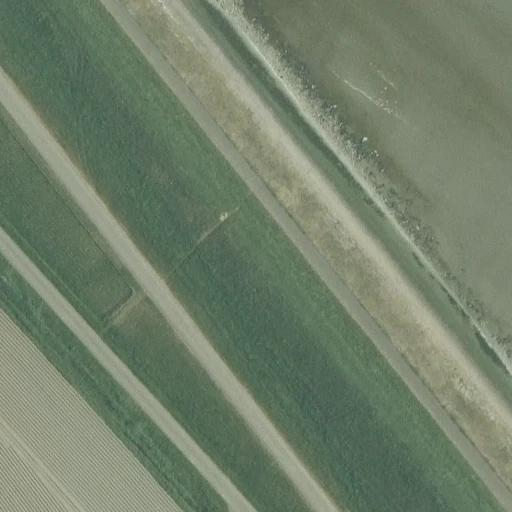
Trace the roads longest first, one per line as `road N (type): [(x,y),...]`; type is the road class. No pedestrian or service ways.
road 1 (unclassified): [(322,511),(0,81)]
road 2 (unclassified): [(0,240),(243,511)]
